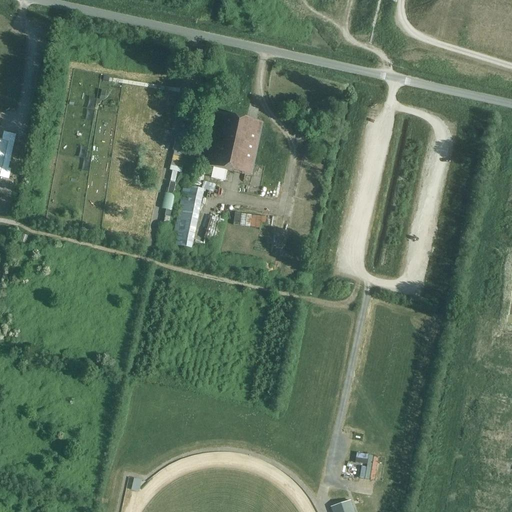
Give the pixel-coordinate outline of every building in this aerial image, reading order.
[(254,164),(263,123),(217,113),(206,165),(244,174),(241,192),(259,196),(265,167),(254,164)] [(2,141),(0,140),(0,174),(0,175),(0,178),(9,181),(11,171),(8,170),(16,136),(4,133),(2,141)] [(174,155),(170,169),(182,172),(185,158),(174,155)] [(170,181),(168,192),(175,193),(176,182),(170,181)] [(205,181),(203,189),(214,192),(216,184),(205,181)] [(202,190),(187,187),(174,247),(189,250),(202,190)] [(162,208),(166,209),(164,221),(170,222),(175,194),(165,192),(162,208)] [(214,211),(213,215),(210,215),(205,238),(216,240),(221,213),(214,211)] [(261,222),(266,222),(267,216),(236,212),(234,224),(260,228),(261,222)] [(375,480),(379,455),(357,452),(355,463),(362,464),(360,478),(375,480)] [(331,507),(332,511),(353,511),(350,501),(331,507)]
